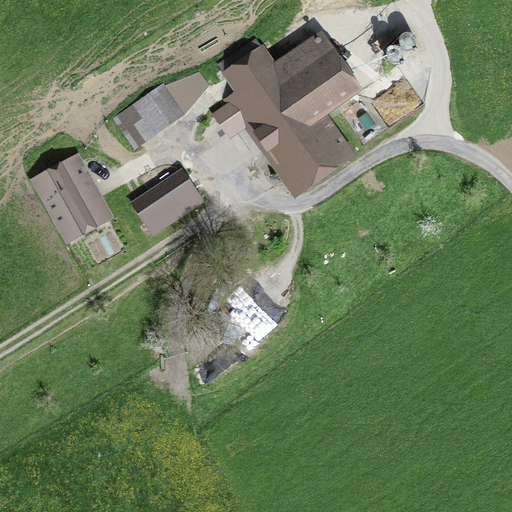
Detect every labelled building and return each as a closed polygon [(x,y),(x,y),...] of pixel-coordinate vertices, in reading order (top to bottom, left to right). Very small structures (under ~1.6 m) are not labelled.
[(324,119),(338,110),(358,95),(314,33),(278,58),(271,47),(237,71),(244,82),(232,91),(236,96),(225,104),(228,108),(214,118),(218,123),(242,105),(282,161),(275,166),(297,197),(350,160),(345,153),(347,152),(324,119)] [(397,67),(358,95),(338,110),(365,149),(426,107),(397,67)] [(163,88),(162,86),(115,118),(135,147),(182,115),(207,87),(198,74),(163,88)] [(36,184),(66,238),(106,216),(77,161),(36,184)] [(181,172),(133,203),(152,233),(201,203),(181,172)] [(238,301),(271,280),(261,265),(228,286),(238,301)]
